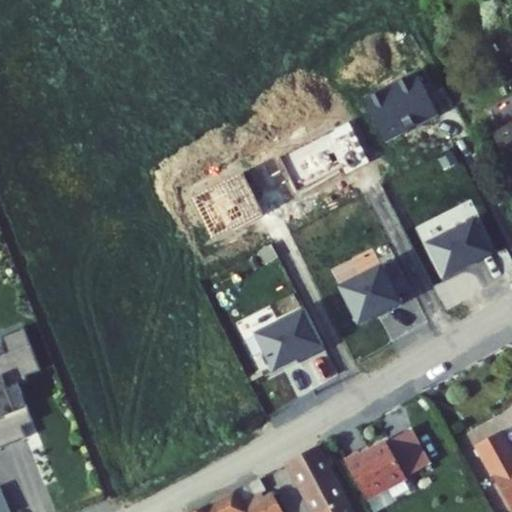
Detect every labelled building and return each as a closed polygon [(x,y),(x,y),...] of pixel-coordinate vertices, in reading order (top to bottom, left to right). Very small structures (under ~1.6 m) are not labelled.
[(511,126),(497,134),(510,164),(511,163),(511,126)] [(494,252),(477,219),(429,243),(447,276),(494,252)] [(384,265),(343,286),(363,325),(382,315),(381,313),(403,302),(399,294),(413,287),(400,262),(386,269),(384,265)] [(307,308),(258,333),(277,370),(299,359),(310,353),(312,358),(328,349),(307,308)] [(37,358),(22,321),(0,329),(6,344),(0,346),(0,434),(22,426),(16,410),(12,400),(24,395),(15,373),(24,369),(22,363),(37,358)] [(28,405),(24,395),(12,400),(16,410),(28,405)] [(464,442),(503,506),(511,500),(511,451),(509,453),(490,425),(464,442)] [(401,477),(423,464),(403,429),(381,442),(400,474),(401,477)] [(353,450),(338,458),(361,497),(400,474),(379,437),(354,452),(353,450)] [(281,460),(309,511),(353,511),(317,441),(281,460)] [(210,499),(217,511),(244,511),(245,511),(236,495),(232,487),(210,499)] [(245,511),(244,511),(278,511),(282,510),(268,488),(254,497),(247,489),(236,495),(245,511)] [(0,511),(9,511),(1,489),(0,489),(0,511)] [(186,511),(217,511),(210,499),(186,511)]
